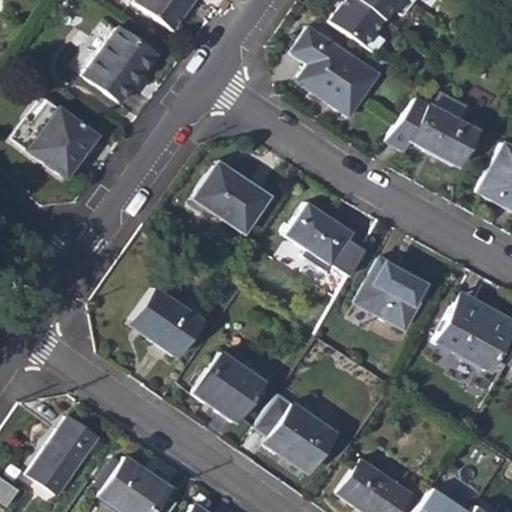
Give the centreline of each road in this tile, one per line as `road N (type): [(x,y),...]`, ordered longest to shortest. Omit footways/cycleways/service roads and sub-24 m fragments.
road 1 (residential): [(511,269),(436,229),(213,81)]
road 2 (residential): [(27,339),(274,511)]
road 3 (residential): [(71,277),(213,81)]
